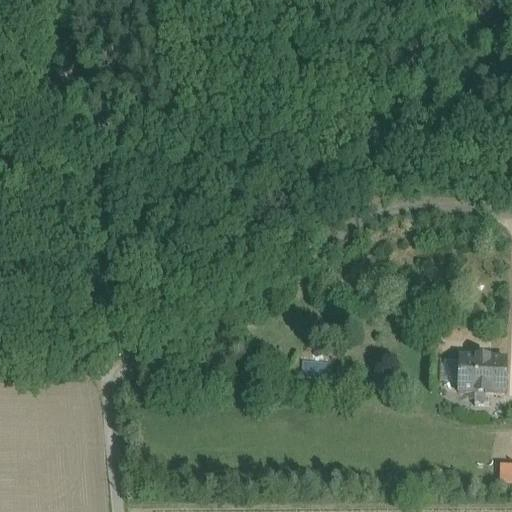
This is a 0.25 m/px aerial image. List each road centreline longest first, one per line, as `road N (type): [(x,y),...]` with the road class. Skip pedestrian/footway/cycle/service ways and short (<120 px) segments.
road 1 (unclassified): [(511,208),(384,208),(357,218),(117,378),(108,405),(117,511)]
road 2 (unknown): [(384,208),(368,18)]
